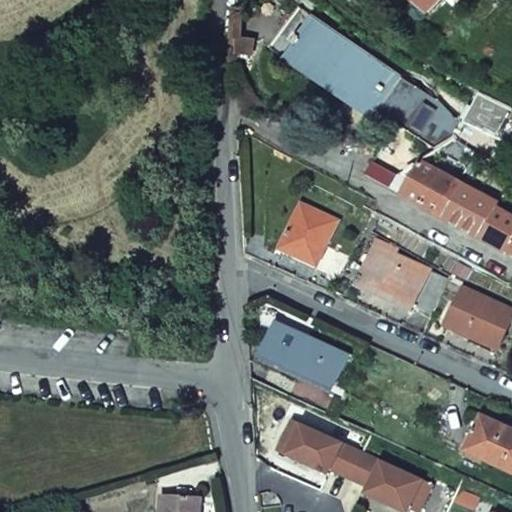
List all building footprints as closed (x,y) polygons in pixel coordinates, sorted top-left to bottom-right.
[(446,0),(455,8),(462,0),(414,0),(429,13),(441,0),(446,0)] [(374,119),(403,79),(301,9),(272,49),(374,119)] [(511,127),(511,115),(478,98),(473,109),(511,127)] [(511,255),(511,221),(495,212),(498,207),(386,145),(369,177),(511,255)] [(319,267),(339,221),(290,199),(269,245),(319,267)] [(416,308),(432,272),(398,256),(400,252),(379,243),(362,282),(384,291),(383,294),(416,308)] [(499,348),(511,319),(511,312),(466,291),(451,326),(499,348)] [(302,337),(282,327),(267,360),(335,391),(349,362),(301,340),(302,337)] [(511,432),(484,420),(469,453),(511,472),(511,432)] [(374,457),(299,423),(283,457),(328,478),(330,473),(361,487),(374,457)] [(406,511),(421,479),(374,457),(361,487),(359,491),(404,511),(406,511)] [(162,492),(161,511),(200,511),(201,494),(162,492)]
